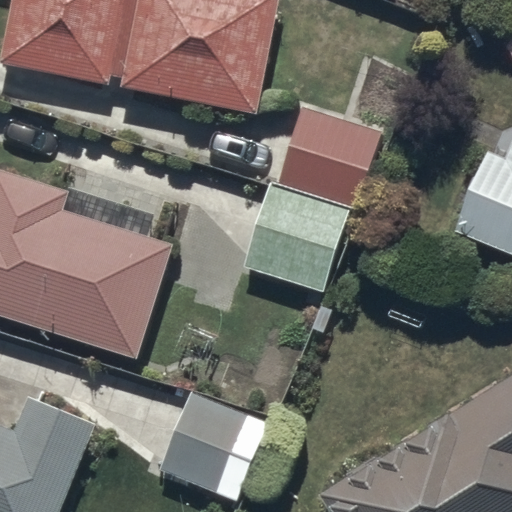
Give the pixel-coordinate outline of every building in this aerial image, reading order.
[(12,0),(2,53),(108,80),(111,68),(126,68),(123,80),(259,108),(279,0),(12,0)] [(294,131),(279,179),(358,204),(382,129),(297,102),(288,129),(294,131)] [(489,146),(453,224),(511,248),(511,148),(510,154),(489,146)] [(0,306),(137,353),(177,236),(66,202),(76,183),(0,160),(0,306)] [(350,206),(273,180),(246,263),(323,288),(350,206)] [(344,511),(511,511),(511,370),(328,483),(344,511)] [(273,418),(192,385),(160,464),(241,497),(273,418)] [(0,413),(0,511),(58,511),(101,422),(29,388),(14,419),(0,413)]
